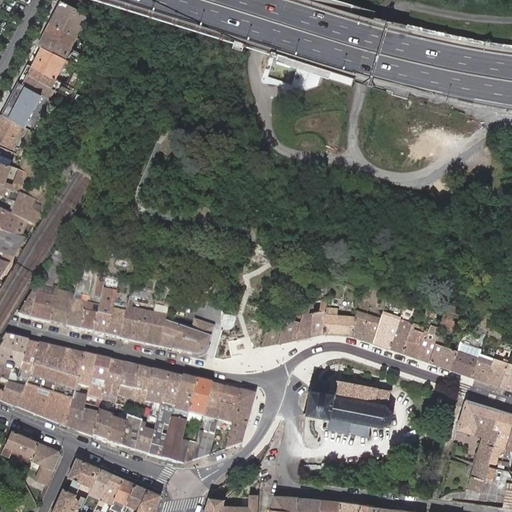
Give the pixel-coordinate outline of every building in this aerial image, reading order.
[(87,13),(65,2),(59,13),(81,24),(87,13)] [(75,36),(81,24),(59,13),(53,25),(75,36)] [(69,47),(75,36),(53,25),(47,36),(69,47)] [(63,58),(69,47),(47,36),(42,47),(63,58)] [(58,68),(63,58),(42,47),(36,57),(58,68)] [(53,77),(58,68),(36,57),(32,66),(53,77)] [(32,66),(27,64),(23,73),(51,87),(55,78),(53,77),(32,66)] [(51,87),(23,73),(18,82),(46,96),(51,87)] [(46,96),(18,82),(1,115),(21,126),(63,147),(81,114),(46,96)] [(432,109),(428,124),(453,131),(457,116),(432,109)] [(21,126),(1,115),(0,116),(0,141),(10,146),(21,126)] [(0,151),(0,183),(5,186),(13,171),(0,164),(0,152),(0,151)] [(29,218),(37,221),(42,213),(43,201),(44,200),(21,191),(14,213),(4,211),(0,224),(0,226),(23,234),(29,218)] [(0,264),(9,267),(28,235),(23,234),(0,226),(0,264)] [(70,244),(63,241),(57,251),(64,254),(70,244)] [(65,263),(53,260),(51,263),(49,263),(36,283),(40,284),(31,317),(51,322),(59,289),(65,263)] [(0,280),(9,267),(0,264),(0,280)] [(94,296),(101,297),(103,288),(105,277),(98,276),(94,296)] [(193,276),(189,292),(212,298),(216,281),(193,276)] [(128,278),(120,277),(117,291),(117,292),(125,293),(127,283),(128,278)] [(40,284),(36,283),(18,313),(31,317),(40,284)] [(99,305),(93,331),(107,335),(113,308),(117,292),(117,291),(103,288),(101,297),(99,305)] [(59,289),(51,322),(67,325),(73,298),(74,292),(59,289)] [(73,298),(67,325),(80,329),(86,301),(88,295),(81,294),(80,299),(73,298)] [(323,299),(319,311),(328,310),(329,298),(323,299)] [(311,335),(319,311),(311,313),(312,307),(316,307),(315,300),(308,302),(304,314),(300,325),(297,336),(298,338),(311,335)] [(80,329),(93,331),(99,305),(86,301),(80,329)] [(126,311),(120,338),(147,344),(154,313),(132,309),(133,303),(128,302),(126,311)] [(113,308),(107,335),(120,338),(126,311),(113,308)] [(311,335),(325,332),(333,309),(328,310),(319,311),(311,335)] [(325,332),(352,336),(360,312),(333,309),(325,332)] [(360,312),(352,336),(361,339),(370,315),(360,312)] [(154,313),(147,344),(160,347),(166,325),(168,316),(154,313)] [(382,320),(370,315),(361,339),(373,343),(382,320)] [(384,315),(382,320),(373,343),(388,348),(398,324),(399,321),(384,315)] [(284,327),(279,343),(298,338),(297,336),(300,325),(286,321),(284,327)] [(166,325),(160,347),(171,350),(197,353),(200,353),(201,353),(202,352),(203,352),(204,351),(205,351),(205,350),(206,350),(206,349),(207,348),(207,347),(208,347),(213,326),(199,323),(196,332),(166,325)] [(269,324),(262,346),(279,343),(284,327),(269,324)] [(411,329),(398,324),(388,348),(403,353),(410,332),(411,329)] [(403,353),(415,357),(423,337),(410,332),(403,353)] [(17,338),(6,336),(0,345),(0,362),(7,364),(17,338)] [(415,357),(429,361),(436,342),(423,337),(415,357)] [(29,341),(17,338),(7,364),(12,365),(18,367),(29,341)] [(27,378),(40,344),(29,341),(18,367),(20,367),(17,374),(27,378)] [(432,363),(450,369),(457,349),(446,345),(436,342),(429,361),(432,363)] [(83,354),(40,344),(27,378),(25,384),(72,399),(83,354)] [(457,349),(450,369),(470,376),(474,363),(477,356),(457,349)] [(96,357),(83,354),(72,399),(85,403),(87,395),(96,357)] [(102,391),(110,360),(96,357),(87,395),(95,397),(101,398),(101,396),(102,391)] [(117,395),(124,364),(110,360),(102,391),(117,395)] [(497,385),(511,390),(511,386),(511,362),(505,360),(504,365),(497,385)] [(492,361),(490,368),(485,381),(497,385),(504,365),(492,361)] [(12,365),(7,364),(0,362),(0,383),(4,385),(12,365)] [(490,368),(474,363),(470,376),(485,381),(490,368)] [(139,367),(124,364),(117,395),(116,400),(130,403),(131,399),(132,395),(139,367)] [(0,401),(16,407),(25,384),(27,378),(17,374),(20,367),(18,367),(10,387),(4,385),(0,396),(0,401)] [(154,371),(139,367),(132,395),(147,399),(154,371)] [(160,403),(167,374),(154,371),(147,399),(146,403),(152,404),(149,414),(157,416),(159,409),(160,403)] [(182,377),(167,374),(160,403),(175,406),(182,377)] [(302,413),(306,417),(312,415),(324,417),(324,423),(327,424),(328,422),(343,424),(342,426),(345,428),(348,425),(363,427),(366,430),(364,440),(384,444),(386,430),(399,428),(402,409),(392,397),(389,396),(389,391),(393,388),(390,386),(387,389),(380,388),(377,384),(374,387),(351,384),(349,380),(345,383),(335,381),(337,379),(334,376),(330,380),(328,394),(314,392),(311,387),(307,390),(310,394),(308,411),(302,413)] [(196,381),(182,377),(175,406),(172,417),(187,421),(189,414),(196,381)] [(211,384),(196,381),(189,414),(203,417),(211,384)] [(65,427),(72,399),(25,384),(16,407),(65,427)] [(226,388),(211,384),(203,417),(208,419),(207,425),(199,458),(210,455),(212,447),(213,443),(216,428),(226,388)] [(232,422),(239,391),(234,390),(226,388),(216,428),(220,429),(222,421),(232,424),(232,422)] [(101,396),(116,400),(117,395),(102,391),(101,396)] [(254,395),(239,391),(232,422),(247,426),(254,395)] [(85,403),(72,399),(65,427),(78,432),(84,407),(85,403)] [(498,410),(465,399),(457,430),(482,437),(467,490),(480,494),(485,478),(492,480),(497,466),(490,464),(490,463),(499,430),(493,428),(498,410)] [(98,408),(99,406),(93,404),(92,409),(84,407),(78,432),(85,434),(91,437),(98,408)] [(91,437),(106,442),(113,412),(98,408),(91,437)] [(157,416),(152,436),(148,455),(177,463),(187,422),(172,419),(167,439),(164,439),(170,412),(159,409),(157,416)] [(490,463),(500,465),(501,461),(497,460),(500,447),(504,448),(511,416),(511,414),(498,410),(493,428),(499,430),(490,463)] [(106,442),(120,447),(127,418),(128,415),(113,411),(113,412),(106,442)] [(120,447),(134,452),(139,433),(142,421),(127,418),(120,447)] [(243,443),(247,426),(232,422),(232,424),(229,434),(226,449),(243,443)] [(38,442),(11,431),(8,439),(4,448),(13,452),(12,456),(19,459),(20,455),(30,459),(38,442)] [(148,455),(152,436),(139,433),(134,452),(148,455)] [(226,449),(229,434),(223,433),(219,451),(226,449)] [(58,451),(38,442),(30,459),(29,462),(37,465),(53,472),(60,455),(58,451)] [(76,459),(63,488),(85,498),(88,492),(98,469),(76,459)] [(33,495),(41,498),(53,472),(37,465),(29,485),(36,488),(33,495)] [(111,475),(98,469),(88,492),(100,497),(111,475)] [(123,480),(111,475),(100,497),(106,499),(109,494),(115,496),(123,480)] [(249,476),(238,482),(241,489),(253,483),(249,476)] [(134,484),(123,480),(115,496),(114,499),(125,504),(134,484)] [(511,508),(511,483),(506,483),(502,507),(511,508)] [(147,490),(134,484),(125,504),(137,510),(147,490)] [(85,498),(63,488),(52,511),(78,511),(83,503),(85,498)] [(156,511),(162,496),(147,490),(137,510),(136,511),(156,511)] [(88,492),(85,498),(83,503),(95,508),(100,497),(88,492)] [(224,500),(210,499),(205,511),(258,511),(259,494),(251,494),(250,508),(224,506),(224,500)] [(277,494),(272,511),(296,511),(299,497),(277,494)] [(320,511),(322,500),(299,497),(296,511),(320,511)] [(114,499),(110,507),(120,511),(121,511),(125,504),(114,499)] [(322,500),(320,511),(339,511),(341,502),(322,500)] [(359,511),(361,505),(341,502),(339,511),(359,511)]
